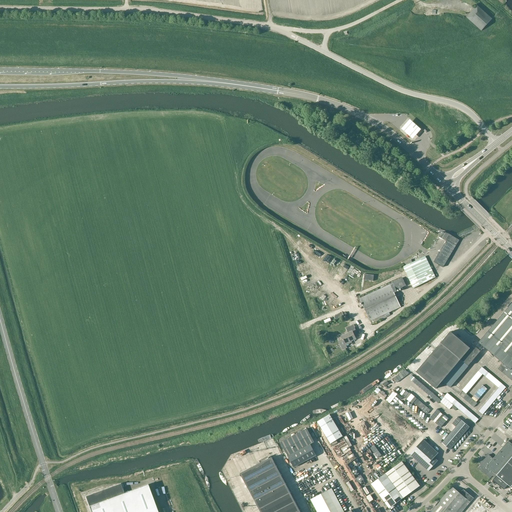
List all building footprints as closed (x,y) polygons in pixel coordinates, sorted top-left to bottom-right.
[(475,7),(464,19),(479,32),(490,20),(475,7)] [(400,129),(412,140),(421,130),(409,120),(400,129)] [(447,240),(434,262),(443,267),(459,240),(450,234),(446,240),(447,240)] [(436,278),(425,256),(403,267),(414,288),(436,278)] [(393,283),(360,298),(370,321),(401,307),(394,293),(397,292),(397,290),(406,286),(402,278),(393,283)] [(501,289),(462,322),(477,335),(509,296),(501,289)] [(451,332),(416,372),(436,389),(442,381),(450,388),(484,347),(503,364),(498,370),(511,381),(511,304),(479,343),(476,341),(470,348),(451,332)] [(348,331),(349,333),(341,337),(345,345),(352,342),(351,341),(356,339),(355,337),(358,336),(355,328),(353,329),(351,326),(350,326),(346,328),(347,331),(348,331)] [(482,367),(477,373),(481,377),(483,375),(499,388),(479,411),(483,415),(506,387),(482,367)] [(475,375),(459,394),(474,407),(477,403),(466,394),(480,378),(475,375)] [(456,399),(452,404),(475,423),(479,419),(456,399)] [(343,436),(329,415),(317,422),(331,444),(343,436)] [(462,421),(459,424),(442,444),(450,450),(470,427),(462,421)] [(307,429),(281,443),(294,467),(316,455),(310,444),(314,442),(307,429)] [(435,458),(439,454),(424,440),(410,455),(429,472),(438,461),(435,458)] [(483,464),(479,469),(490,478),(494,474),(497,476),(493,480),(504,490),(508,485),(511,488),(511,486),(511,444),(509,441),(493,459),(489,455),(483,462),(483,464)] [(272,457),(240,474),(254,501),(286,484),(272,457)] [(386,474),(404,499),(420,487),(402,462),(386,474)] [(404,499),(386,474),(372,485),(389,509),(404,499)] [(290,493),(286,484),(254,501),(259,509),(290,493)] [(157,511),(148,485),(124,493),(121,485),(86,498),(91,511),(157,511)] [(452,487),(430,511),(462,511),(473,499),(463,490),(462,492),(461,491),(459,491),(458,492),(452,487)] [(347,511),(344,511),(332,488),(311,499),(317,511),(352,511),(351,510),(347,511)] [(290,493),(259,509),(260,511),(300,511),(299,510),(290,493)]
